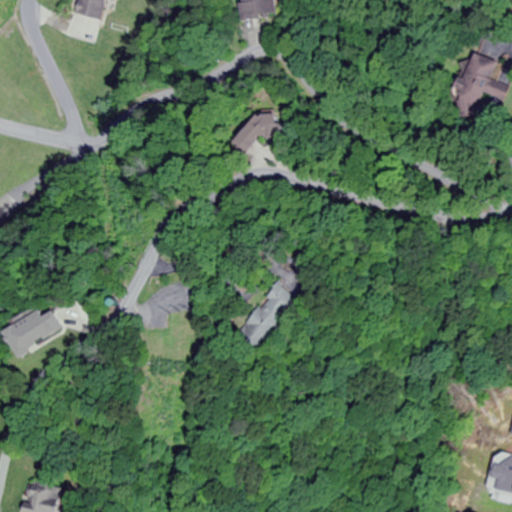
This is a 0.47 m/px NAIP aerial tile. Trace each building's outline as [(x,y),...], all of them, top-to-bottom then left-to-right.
[(106,21),(111,0),(84,0),(81,15),(106,21)] [(247,0),(248,20),(282,19),(280,0),(247,0)] [(501,64),(478,53),(454,105),(478,116),(501,64)] [(288,123),(273,108),(240,142),(254,157),(288,123)] [(259,331),(279,345),(311,300),(291,286),(259,331)] [(31,320),(32,344),(71,342),(69,318),(31,320)] [(34,511),(69,511),(75,489),(42,481),(34,511)]
